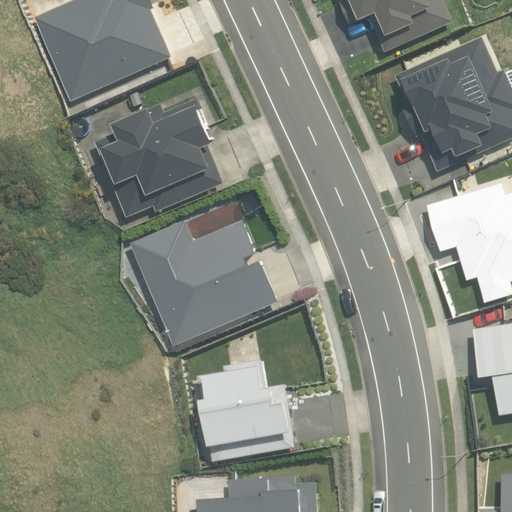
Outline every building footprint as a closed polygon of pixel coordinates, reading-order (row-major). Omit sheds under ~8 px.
[(77,0),(38,17),(73,102),(175,57),(154,8),(156,7),(152,0),(77,0)] [(345,0),(342,1),(353,25),(372,17),(388,52),(457,21),(446,0),(345,0)] [(441,171),(511,138),(511,81),(506,70),(500,73),(485,36),(398,75),(409,100),(403,102),(419,137),(424,135),(441,171)] [(160,212),(227,182),(211,145),(218,142),(200,98),(167,112),(163,103),(117,123),(121,132),(98,142),(130,217),(157,205),(160,212)] [(511,295),(511,193),(509,194),(505,183),(431,205),(444,251),(459,246),(469,280),(480,277),(488,302),(511,295)] [(196,241),(187,220),(134,243),(176,346),(281,301),(264,260),(257,263),(253,255),(260,253),(246,219),(196,241)] [(511,323),(476,329),(483,377),(497,375),(503,415),(511,413),(511,323)] [(215,462),(299,446),(288,384),(268,387),(264,359),(226,365),(227,371),(200,375),(215,462)] [(234,496),(201,499),(201,511),(320,511),(319,481),(299,482),(298,474),(233,479),(234,496)]
